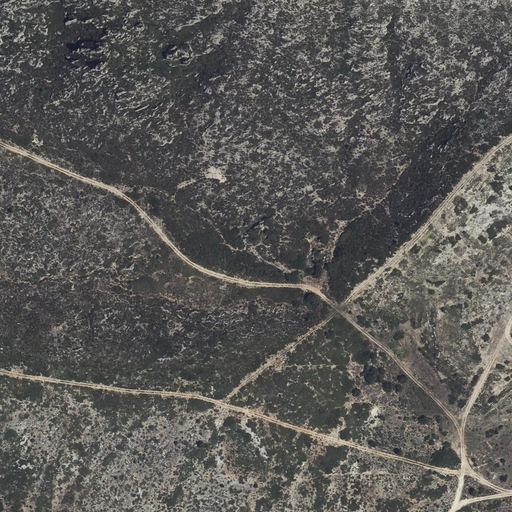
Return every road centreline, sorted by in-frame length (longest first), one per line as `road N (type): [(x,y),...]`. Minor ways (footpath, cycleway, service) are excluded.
road 1 (track): [(0,142),(120,193),(216,274),(318,292),(440,403),(464,441)]
road 2 (track): [(511,491),(200,396),(0,372)]
road 3 (track): [(511,139),(340,311),(223,403)]
road 4 (track): [(509,327),(465,421),(451,511)]
